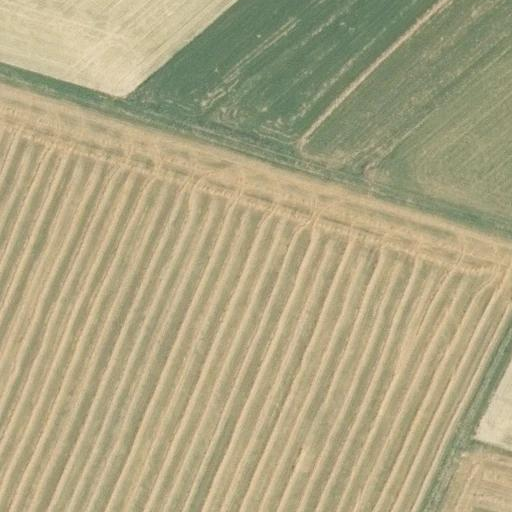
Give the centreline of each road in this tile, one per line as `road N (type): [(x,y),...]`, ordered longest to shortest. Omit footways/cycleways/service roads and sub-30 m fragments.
road 1 (track): [(511,242),(0,92)]
road 2 (track): [(511,345),(434,511)]
